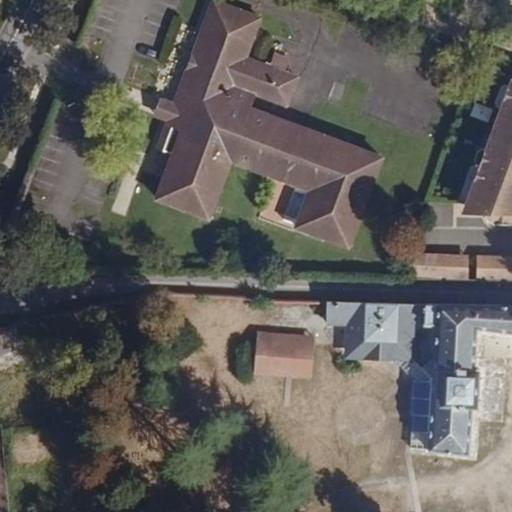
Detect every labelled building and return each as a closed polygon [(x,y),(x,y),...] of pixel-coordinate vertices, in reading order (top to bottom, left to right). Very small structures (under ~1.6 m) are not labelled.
[(259,16),(215,0),(212,0),(175,101),(169,117),(159,145),(173,150),(157,194),(209,213),(230,158),(309,187),(296,223),(348,241),(380,153),(250,105),(254,91),(286,103),(294,84),(284,81),(288,71),(245,55),(259,16)] [(294,84),(297,75),(288,71),(284,81),(294,84)] [(511,77),(510,77),(468,207),(486,213),(485,218),(486,223),(489,226),(493,229),(511,229),(511,77)] [(169,117),(175,101),(161,96),(155,112),(169,117)] [(467,281),(468,255),(410,253),(409,278),(467,281)] [(511,282),(511,256),(477,256),(476,281),(511,282)] [(349,324),(348,355),(355,362),(399,362),(414,381),(410,449),(468,454),(471,407),(477,408),(479,370),(473,370),(475,328),(511,331),(511,306),(467,305),(398,304),(328,301),(327,323),(339,323),(339,320),(349,320),(349,324)] [(0,355),(22,346),(14,325),(0,330),(0,355)] [(256,341),(314,346),(314,338),(257,334),(256,341)] [(314,346),(256,341),(254,373),(312,377),(314,346)] [(351,432),(380,432),(379,405),(351,405),(351,432)]
